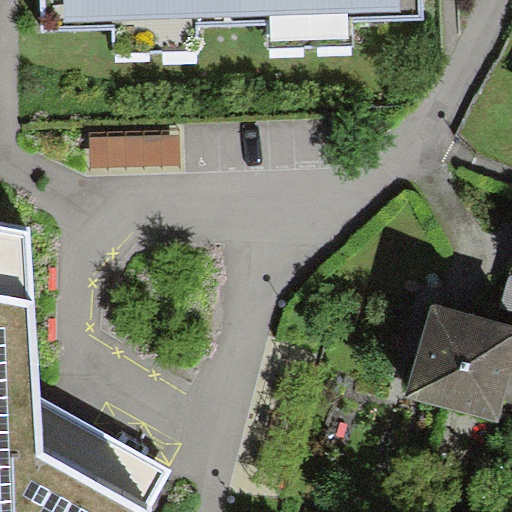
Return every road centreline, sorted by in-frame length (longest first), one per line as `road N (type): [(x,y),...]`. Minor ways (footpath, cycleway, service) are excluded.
road 1 (residential): [(315,216),(115,222),(83,275),(75,361),(204,436),(266,277)]
road 2 (residential): [(496,0),(419,140),(315,216)]
